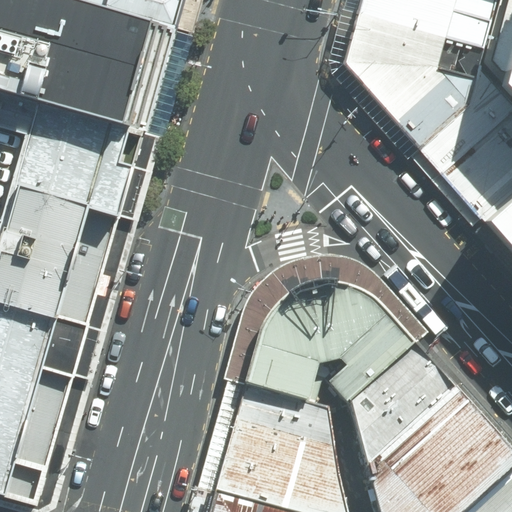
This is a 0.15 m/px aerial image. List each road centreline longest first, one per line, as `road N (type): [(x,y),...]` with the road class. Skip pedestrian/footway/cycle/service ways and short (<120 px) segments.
road 1 (secondary): [(428,271),(252,61)]
road 2 (secondary): [(428,271),(335,243),(292,245),(252,261),(181,316)]
road 3 (secondary): [(181,316),(252,61)]
road 4 (secondary): [(127,511),(181,316)]
road 5 (secondary): [(511,368),(428,271)]
